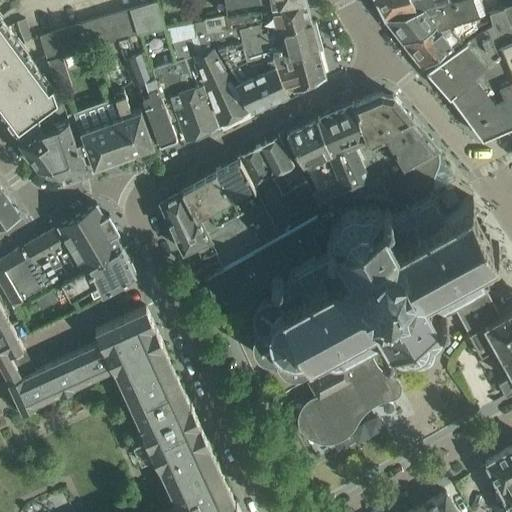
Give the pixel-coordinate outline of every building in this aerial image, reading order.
[(154,28),(164,25),(156,0),(152,0),(146,2),(154,28)] [(224,0),(227,14),(241,12),(251,10),(255,9),(306,1),(306,0),(305,0),(224,0)] [(445,0),(376,0),(385,16),(437,2),(445,0)] [(481,0),(445,0),(437,2),(385,16),(403,40),(432,27),(433,28),(441,25),(472,15),(485,11),(481,0)] [(244,25),(258,21),(259,23),(261,33),(311,20),(306,1),(255,9),(251,10),(241,12),(244,25)] [(146,2),(137,5),(145,30),(154,28),(146,2)] [(455,44),(441,56),(427,67),(450,91),(451,92),(479,67),(498,50),(492,35),(511,22),(511,2),(488,11),(493,22),(455,44)] [(137,5),(127,8),(135,33),(139,32),(145,30),(137,5)] [(127,8),(117,11),(125,36),(129,35),(135,33),(127,8)] [(117,11),(108,13),(115,39),(118,38),(125,36),(117,11)] [(476,27),(488,21),(485,11),(472,15),(476,27)] [(108,13),(98,16),(106,42),(115,39),(108,13)] [(194,20),(163,26),(174,60),(193,54),(202,51),(200,46),(216,41),(218,45),(241,38),(243,49),(248,62),(272,56),(283,53),(284,57),(318,48),(311,20),(261,33),(259,23),(258,21),(244,25),(238,27),(235,26),(228,28),(225,14),(204,18),(204,19),(194,20)] [(51,84),(8,26),(0,15),(0,110),(14,130),(48,105),(61,95),(56,80),(51,84)] [(98,16),(88,19),(96,45),(106,42),(98,16)] [(86,48),(96,45),(88,19),(78,22),(86,48)] [(76,51),(86,48),(78,22),(69,25),(76,51)] [(511,22),(492,35),(498,50),(510,78),(511,82),(511,22)] [(67,54),(76,51),(69,25),(59,28),(67,54)] [(453,25),(445,31),(441,25),(433,28),(432,27),(403,40),(422,64),(462,36),(453,25)] [(62,55),(67,54),(59,28),(49,31),(57,57),(62,55)] [(49,31),(39,34),(47,60),(48,59),(57,57),(49,31)] [(125,36),(118,38),(122,51),(134,84),(138,83),(145,80),(150,94),(143,97),(151,120),(159,143),(177,137),(172,123),(162,96),(152,68),(145,49),(144,49),(135,52),(129,35),(125,36)] [(96,45),(100,58),(122,51),(118,38),(115,39),(106,42),(96,45)] [(256,105),(288,91),(272,56),(248,62),(243,49),(241,38),(218,45),(239,78),(235,80),(251,107),(256,105)] [(193,54),(196,63),(218,123),(251,107),(235,80),(217,52),(214,48),(202,51),(193,54)] [(283,53),(272,56),(288,91),(293,89),(323,76),(324,72),(319,51),(318,48),(284,57),(283,53)] [(498,50),(479,67),(505,127),(511,123),(511,82),(510,78),(498,50)] [(152,68),(162,96),(172,123),(178,120),(186,139),(218,123),(196,63),(193,54),(174,60),(152,68)] [(48,59),(47,60),(51,74),(67,69),(62,55),(57,57),(48,59)] [(451,94),(482,137),(505,127),(479,67),(451,92),(452,93),(451,94)] [(153,144),(141,107),(130,111),(123,89),(113,92),(114,95),(121,115),(134,151),(153,144)] [(381,90),(355,101),(367,137),(354,142),(373,183),(381,179),(406,164),(392,142),(385,129),(412,116),(393,93),(381,90)] [(114,95),(66,113),(68,119),(85,167),(89,165),(88,162),(91,161),(93,165),(134,151),(121,115),(114,95)] [(373,183),(354,142),(367,137),(355,101),(317,116),(326,139),(323,141),(335,170),(338,176),(312,191),(322,210),(356,191),(373,183)] [(68,119),(53,124),(48,105),(14,130),(21,139),(18,141),(37,168),(59,176),(85,167),(68,119)] [(306,180),(312,191),(338,176),(335,170),(323,141),(326,139),(317,116),(286,131),(295,149),(303,165),(305,164),(317,187),(312,189),(307,179),(306,180)] [(414,160),(415,161),(439,147),(412,116),(385,129),(392,142),(406,164),(414,160)] [(306,180),(292,187),(282,170),(293,164),(279,134),(258,145),(298,223),(316,213),(322,210),(312,191),(306,180)] [(280,233),(298,223),(258,145),(239,154),(239,156),(263,198),(270,213),(280,233)] [(258,246),(280,233),(270,213),(263,198),(239,156),(216,169),(217,172),(219,173),(258,246)] [(215,272),(208,276),(225,307),(268,283),(270,287),(274,294),(273,294),(272,294),(271,294),(270,294),(269,294),(268,294),(268,295),(267,295),(266,295),(265,295),(264,296),(264,295),(261,296),(261,297),(261,298),(260,299),(259,299),(258,300),(257,301),(257,302),(256,303),(256,304),(255,304),(255,305),(254,306),(254,307),(254,308),(254,309),(253,310),(252,310),(252,314),(253,314),(253,315),(253,316),(253,317),(254,318),(254,319),(254,320),(255,321),(256,322),(256,323),(257,324),(253,324),(253,328),(257,328),(256,329),(255,330),(255,331),(254,332),(254,333),(253,334),(253,335),(253,336),(253,337),(253,338),(252,338),(251,338),(251,342),(253,342),(253,343),(253,344),(253,345),(254,346),(254,347),(254,348),(255,349),(255,350),(256,350),(256,351),(257,352),(258,353),(258,354),(259,354),(260,355),(259,356),(262,357),(263,357),(264,357),(265,358),(266,358),(267,358),(268,358),(269,358),(270,358),(271,358),(272,358),(273,358),(274,358),(272,361),(275,363),(277,361),(278,361),(278,362),(278,363),(279,364),(279,365),(280,365),(280,366),(281,367),(282,367),(282,368),(283,369),(283,370),(286,372),(286,371),(288,371),(289,372),(290,372),(292,372),(293,373),(295,373),(297,373),(298,372),(300,372),(303,371),(303,373),(306,371),(309,378),(308,379),(315,393),(317,396),(313,399),(324,420),(387,387),(368,351),(370,350),(368,347),(370,347),(375,344),(376,343),(380,341),(381,343),(383,346),(384,346),(386,347),(388,346),(391,345),(392,344),(394,347),(394,349),(396,350),(397,349),(398,349),(400,350),(405,350),(409,349),(409,350),(413,351),(412,348),(416,350),(419,351),(423,351),(426,350),(426,351),(429,349),(428,348),(431,345),(433,343),(434,340),(435,337),(437,338),(439,335),(437,334),(441,329),(442,325),(443,323),(444,324),(444,321),(443,321),(442,317),(443,316),(445,315),(447,314),(447,313),(448,311),(447,309),(447,308),(446,306),(452,302),(468,331),(511,307),(511,302),(498,310),(486,287),(487,287),(485,284),(488,282),(487,280),(491,280),(497,272),(496,262),(489,256),(489,254),(488,254),(492,251),(494,255),(499,253),(497,249),(501,247),(498,242),(494,245),(489,236),(476,212),(471,204),(475,201),(473,197),(469,199),(467,195),(462,198),(463,199),(456,203),(457,198),(453,190),(445,188),(438,192),(436,188),(433,190),(432,187),(429,188),(415,161),(414,160),(406,164),(381,179),(397,209),(392,211),(390,207),(388,206),(387,205),(384,205),(382,206),(381,208),(378,205),(379,204),(376,202),(375,203),(372,201),(370,201),(367,201),(365,202),(364,203),(364,200),(360,200),(360,202),(357,201),(355,201),(352,201),(349,202),(347,203),(346,201),(343,203),(344,204),(342,206),(340,208),(339,210),(338,213),(338,214),(337,213),(335,216),(337,217),(334,220),(332,222),(331,224),(330,227),(329,228),(328,228),(328,231),(330,231),(330,234),(330,236),(328,237),(326,238),(326,240),(326,241),(326,243),(327,245),(328,247),(322,250),(312,234),(324,227),(316,213),(298,223),(280,233),(258,246),(225,264),(214,270),(215,272)] [(225,264),(258,246),(219,173),(217,172),(216,169),(181,188),(195,214),(199,213),(209,232),(219,251),(225,264)] [(0,225),(20,215),(1,186),(0,186),(0,225)] [(214,270),(225,264),(219,251),(209,232),(199,213),(195,214),(181,188),(165,197),(166,198),(164,204),(162,204),(183,250),(195,244),(201,256),(206,253),(214,270)] [(33,239),(0,257),(0,279),(13,302),(30,292),(66,271),(56,254),(59,252),(60,253),(63,258),(62,259),(73,274),(84,267),(121,246),(116,236),(119,234),(108,215),(105,217),(96,202),(33,239)] [(73,274),(62,280),(72,296),(91,285),(95,292),(102,288),(116,282),(131,275),(134,273),(121,247),(122,247),(121,246),(84,267),(73,274)] [(100,340),(36,369),(0,303),(0,365),(9,381),(8,382),(21,411),(37,404),(36,403),(59,393),(59,394),(75,387),(75,386),(113,368),(100,340)] [(240,511),(236,502),(238,501),(211,442),(209,443),(191,404),(193,403),(166,344),(164,345),(146,305),(95,328),(100,340),(113,368),(114,369),(114,368),(141,426),(140,426),(159,467),(159,466),(176,503),(156,511),(240,511)] [(511,307),(468,331),(481,355),(496,346),(511,374),(498,382),(505,395),(511,391),(511,307)] [(317,396),(315,393),(310,394),(306,397),(302,400),(300,403),(298,407),(297,411),(297,414),(296,417),(297,420),(298,424),(299,426),(301,430),(305,433),(311,435),(316,437),(319,438),(323,439),(328,439),(334,439),(338,438),(342,436),(344,435),(348,433),(351,429),(353,426),(356,422),(358,419),(360,415),(362,412),(364,410),(366,407),(368,406),(372,403),(377,400),(380,399),(385,398),(389,397),(393,396),(396,395),(398,393),(400,391),(401,388),(401,385),(401,380),(399,377),(395,373),(391,370),(386,367),(382,365),(379,363),(377,361),(375,358),(373,353),(371,349),(370,347),(368,347),(370,350),(368,351),(387,387),(324,420),(313,399),(317,396)] [(511,511),(511,444),(485,460),(487,463),(495,479),(504,496),(511,510),(511,511)] [(457,511),(446,490),(424,503),(428,511),(457,511)] [(428,511),(424,503),(407,511),(428,511)]
